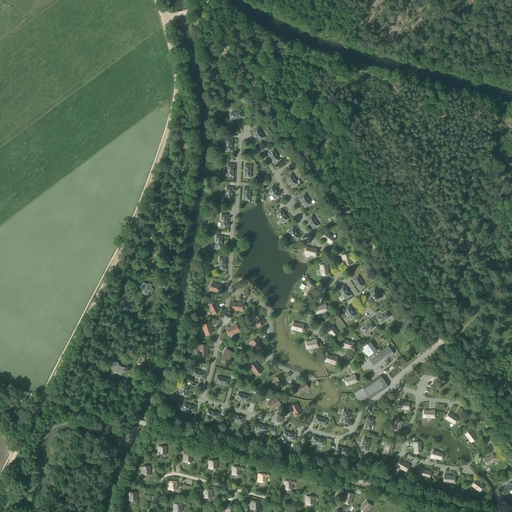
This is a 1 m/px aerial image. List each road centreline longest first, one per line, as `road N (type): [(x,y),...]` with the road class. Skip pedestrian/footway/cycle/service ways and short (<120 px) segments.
road 1 (track): [(14,456),(137,221),(176,102),(178,70),(165,17)]
road 2 (track): [(436,336),(205,17)]
road 3 (track): [(110,415),(479,511)]
road 4 (unclassified): [(511,440),(436,336)]
